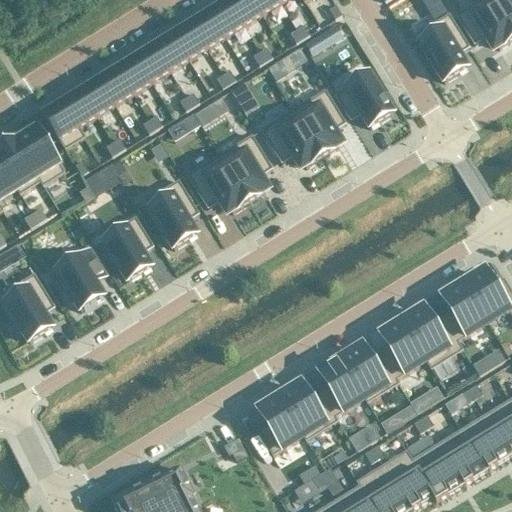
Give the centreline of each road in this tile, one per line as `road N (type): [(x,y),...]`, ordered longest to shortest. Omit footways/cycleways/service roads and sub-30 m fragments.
road 1 (residential): [(57,500),(500,225)]
road 2 (residential): [(448,140),(12,408)]
road 3 (residential): [(0,106),(168,0)]
road 4 (residential): [(361,0),(448,140)]
